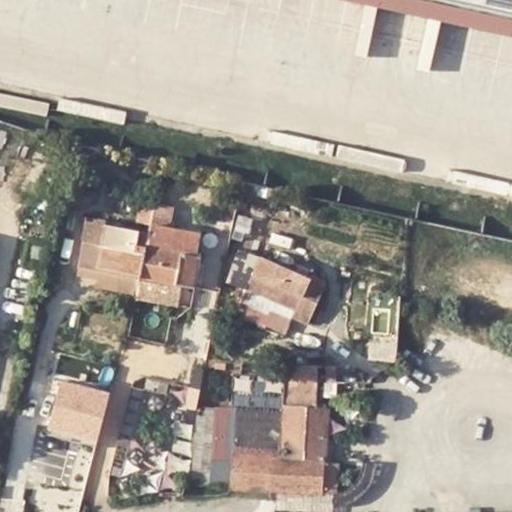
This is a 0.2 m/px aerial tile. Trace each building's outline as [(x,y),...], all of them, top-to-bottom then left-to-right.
[(511,0),(460,0),(511,11),(511,0)] [(85,267),(146,276),(151,239),(143,238),(144,227),(93,218),(85,267)] [(151,239),(146,276),(189,283),(198,284),(208,229),(156,220),(151,239)] [(33,234),(13,231),(9,255),(40,261),(43,242),(32,240),(33,234)] [(260,255),(246,288),(295,309),(292,316),(308,323),(323,289),(309,284),(312,278),(260,255)] [(144,295),(146,276),(85,267),(83,275),(104,279),(103,288),(134,293),(144,295)] [(186,309),(189,283),(146,276),(144,295),(143,296),(142,302),(186,309)] [(288,367),(288,386),(318,387),(319,365),(288,364),(288,367)] [(59,430),(111,441),(123,389),(71,378),(59,430)] [(318,387),(288,386),(286,417),(284,453),(232,451),(230,486),(266,488),(322,492),(326,411),(317,410),(318,387)] [(235,414),(232,451),(284,453),(286,417),(235,414)] [(332,459),(326,459),(322,492),(336,495),(339,458),(332,459)]
